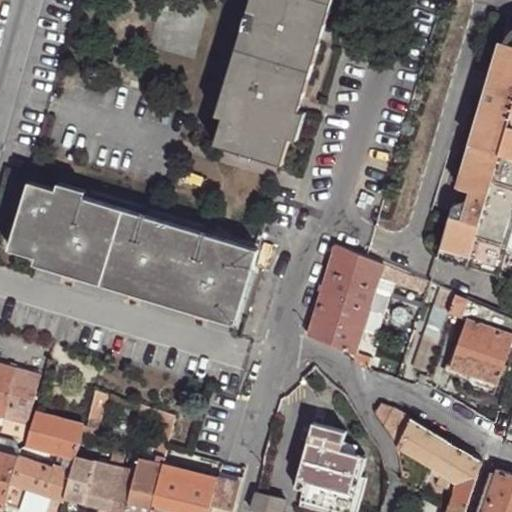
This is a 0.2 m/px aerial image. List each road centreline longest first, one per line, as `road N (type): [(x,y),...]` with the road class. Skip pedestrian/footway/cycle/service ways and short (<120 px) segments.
road 1 (residential): [(395,0),(331,225),(298,251),(276,343)]
road 2 (residential): [(349,372),(511,462)]
road 3 (residential): [(276,343),(245,444),(240,511)]
road 4 (residential): [(349,372),(388,455),(395,491),(389,511)]
